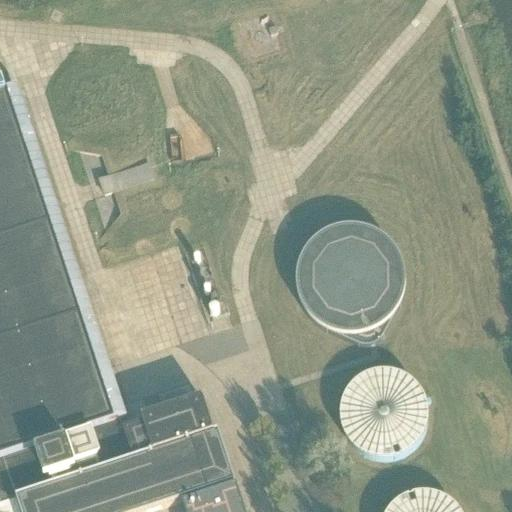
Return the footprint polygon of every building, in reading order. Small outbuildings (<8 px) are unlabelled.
[(0,511),(157,511),(235,487),(218,436),(213,437),(202,402),(141,422),(143,427),(123,433),(120,421),(121,421),(15,94),(0,98),(0,511)] [(165,161),(181,161),(180,138),(164,139),(165,161)] [(84,158),(87,174),(98,172),(95,156),(84,158)] [(100,197),(150,181),(145,166),(95,183),(100,197)] [(226,329),(217,331),(227,372),(235,370),(226,329)] [(427,432),(429,421),(427,409),(423,399),(416,389),(407,382),(396,378),(384,376),(373,378),(362,382),(353,389),(346,399),(342,409),(340,421),(342,432),(346,443),(353,452),(362,459),(373,464),(384,465),(396,464),(407,459),(416,452),(423,443),(427,432)] [(242,511),(236,490),(183,507),(184,511),(242,511)] [(456,511),(455,510),(446,503),(435,499),(423,497),(412,499),(401,503),(392,510),(390,511),(456,511)]
